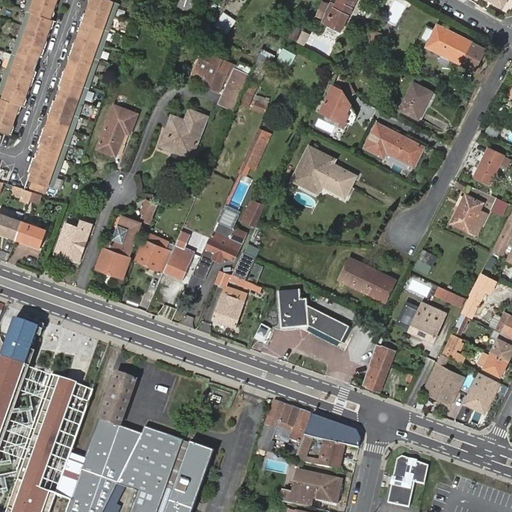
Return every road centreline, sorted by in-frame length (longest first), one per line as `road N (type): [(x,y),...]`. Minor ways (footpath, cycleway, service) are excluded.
road 1 (secondary): [(377,405),(0,271)]
road 2 (secondary): [(0,289),(367,421)]
road 3 (residential): [(405,231),(430,206),(511,51)]
road 4 (residential): [(0,150),(18,153),(24,143),(76,0)]
